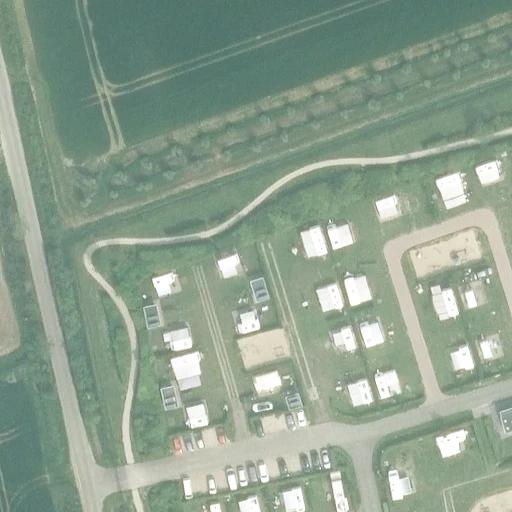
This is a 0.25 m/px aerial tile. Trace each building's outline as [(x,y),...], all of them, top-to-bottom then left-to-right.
[(268,296),(262,276),(249,279),(255,300),(268,296)] [(160,323),(155,302),(142,305),(147,326),(160,323)] [(177,405),(173,384),(160,387),(164,408),(177,405)] [(297,391),(285,395),(289,408),(301,404),(297,391)] [(511,411),(500,415),(505,430),(511,427),(511,411)]
